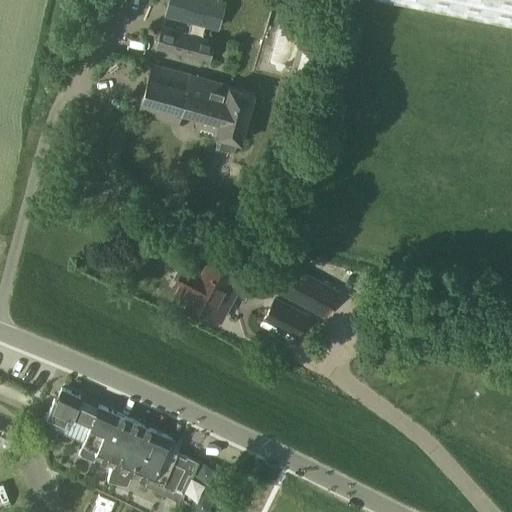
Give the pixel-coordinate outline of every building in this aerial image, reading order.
[(84,0),(78,23),(102,30),(111,0),(84,0)] [(211,0),(170,0),(166,13),(218,27),(225,4),(211,0)] [(511,0),(390,0),(511,24),(511,0)] [(267,65),(289,73),(305,28),(283,20),(267,65)] [(209,62),(215,40),(161,25),(155,47),(209,62)] [(198,116),(194,129),(217,135),(214,148),(234,153),(237,141),(241,142),(255,92),(151,64),(138,114),(178,125),(182,111),(198,116)] [(233,186),(239,163),(208,156),(202,179),(233,186)] [(185,259),(170,287),(187,296),(184,301),(188,304),(186,306),(206,317),(207,315),(221,322),(239,288),(231,284),(239,269),(209,253),(201,268),(185,259)] [(326,314),(338,292),(292,267),(280,290),(326,314)] [(298,345),(312,318),(307,316),(307,315),(276,298),(260,325),(298,345)] [(419,321),(413,339),(435,346),(441,329),(419,321)] [(50,410),(58,414),(52,429),(82,443),(82,442),(83,442),(78,453),(93,461),(97,453),(112,460),(108,471),(117,473),(116,478),(126,481),(133,469),(175,489),(175,487),(179,489),(191,473),(198,460),(187,455),(186,457),(173,451),(177,441),(169,437),(170,437),(79,395),(65,393),(60,402),(55,399),(50,410)] [(82,507),(96,511),(99,511),(105,497),(88,491),(82,507)]
